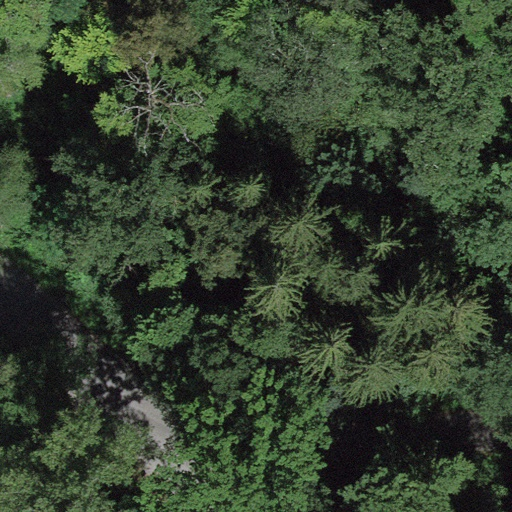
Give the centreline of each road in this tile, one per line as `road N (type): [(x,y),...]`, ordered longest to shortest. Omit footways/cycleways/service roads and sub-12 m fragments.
road 1 (unclassified): [(183,453),(511,433)]
road 2 (unclassified): [(183,453),(0,284)]
